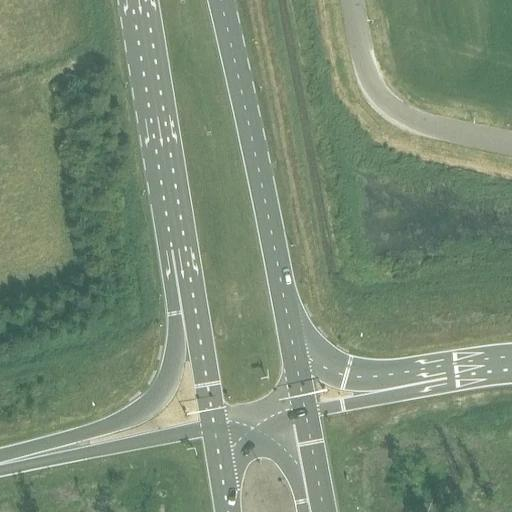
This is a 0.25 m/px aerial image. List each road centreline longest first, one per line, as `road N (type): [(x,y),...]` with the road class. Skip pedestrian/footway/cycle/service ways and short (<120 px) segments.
road 1 (primary): [(288,334),(220,0)]
road 2 (motorway): [(185,248),(174,356),(154,395),(127,419),(0,468)]
road 3 (primary): [(145,0),(185,248)]
road 4 (unclassified): [(354,0),(380,100),(422,126),(511,146)]
road 5 (motorway): [(214,427),(0,470)]
road 6 (primary): [(185,248),(214,427)]
road 7 (motorway): [(419,384),(329,366),(288,334)]
road 8 (track): [(123,353),(0,390)]
